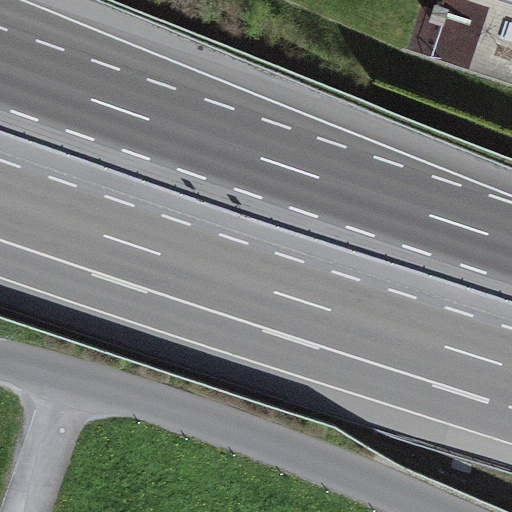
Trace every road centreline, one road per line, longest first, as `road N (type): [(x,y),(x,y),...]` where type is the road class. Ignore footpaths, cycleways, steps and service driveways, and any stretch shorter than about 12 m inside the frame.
road 1 (motorway): [(511,242),(0,66)]
road 2 (motorway): [(0,200),(511,368)]
road 3 (residential): [(0,360),(73,376),(443,511)]
